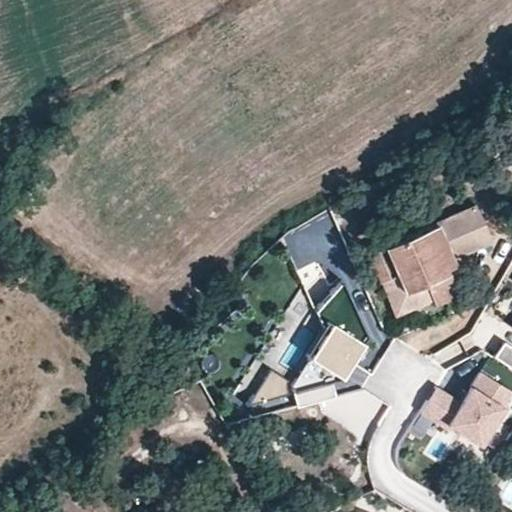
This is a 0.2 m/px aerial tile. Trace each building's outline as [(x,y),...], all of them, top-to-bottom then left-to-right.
[(364,255),(376,283),(393,275),(400,291),(423,281),(431,298),(433,303),(453,294),(444,275),(441,267),(458,260),(459,262),(493,247),(475,206),(364,255)] [(461,268),(459,262),(458,260),(441,267),(444,275),(461,268)] [(393,275),(376,283),(390,316),(431,298),(423,281),(400,291),(393,275)] [(326,332),(292,382),(294,390),(303,387),(307,403),(336,395),(332,380),(340,378),(367,335),(342,279),(317,310),(326,332)] [(511,350),(503,345),(495,358),(511,369),(511,350)] [(266,367),(255,386),(273,396),(284,378),(266,367)] [(462,399),(438,383),(421,409),(447,425),(449,421),(483,442),(508,404),(504,402),(511,389),(511,388),(481,369),(462,399)] [(298,405),(307,403),(303,387),(294,390),(298,405)] [(413,422),(409,429),(420,437),(425,430),(413,422)]
